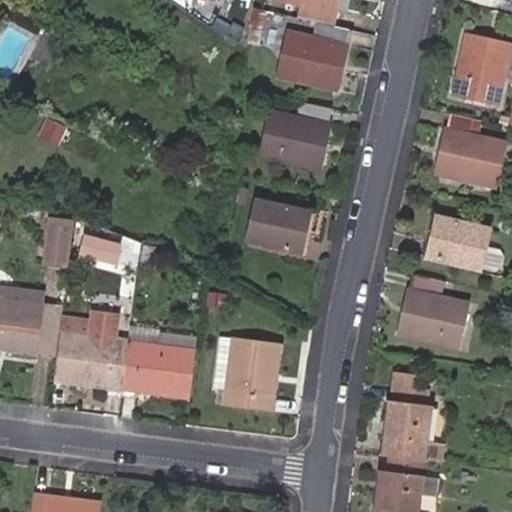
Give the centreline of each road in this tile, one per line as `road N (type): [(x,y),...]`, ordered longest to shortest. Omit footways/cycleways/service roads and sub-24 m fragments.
road 1 (residential): [(419,0),(346,303),(321,472)]
road 2 (residential): [(0,430),(321,472)]
